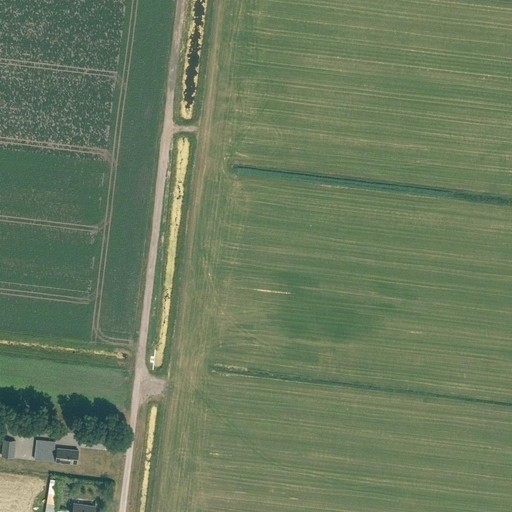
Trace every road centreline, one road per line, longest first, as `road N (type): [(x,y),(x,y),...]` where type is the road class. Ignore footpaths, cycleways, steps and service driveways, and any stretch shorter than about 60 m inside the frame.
road 1 (track): [(182,0),(138,368)]
road 2 (unclassified): [(122,511),(138,368)]
